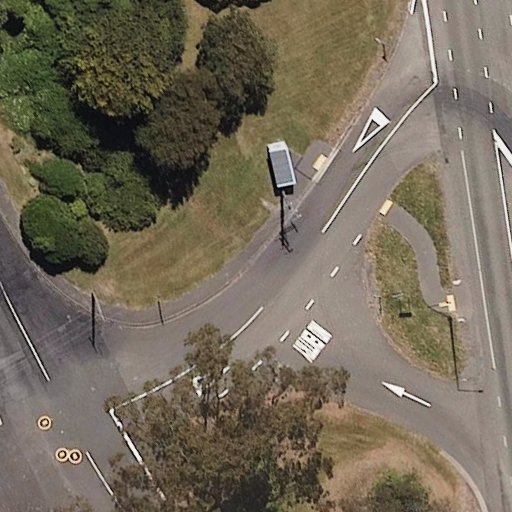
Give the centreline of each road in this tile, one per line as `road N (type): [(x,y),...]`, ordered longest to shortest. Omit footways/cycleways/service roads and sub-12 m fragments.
road 1 (residential): [(479,19),(358,168),(254,324)]
road 2 (residential): [(511,449),(318,347),(254,324)]
road 3 (trunk): [(479,19),(511,233)]
road 4 (residential): [(254,324),(163,385),(113,409),(65,417)]
road 5 (residential): [(65,417),(0,284)]
